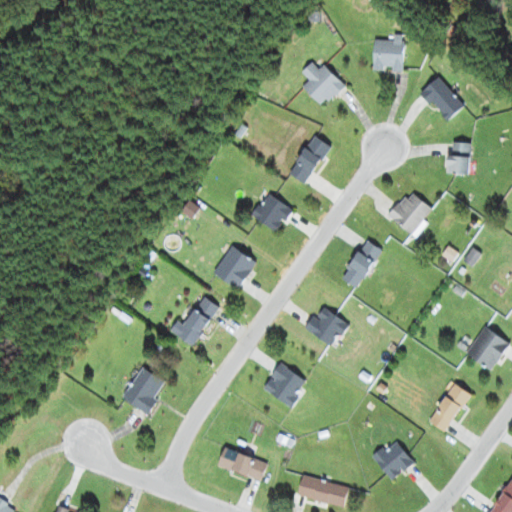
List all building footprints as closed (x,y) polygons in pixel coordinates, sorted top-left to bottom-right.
[(374,41),(373,72),(402,73),(403,36),(393,36),(393,41),(374,41)] [(309,82),(302,89),(321,108),(343,87),(322,66),(318,71),(311,64),(301,74),(309,82)] [(420,95),(447,123),(464,106),(437,78),(420,95)] [(329,147),(313,137),(288,175),(305,186),(329,147)] [(448,176),(469,176),(469,144),(448,144),(448,176)] [(412,237),(433,212),(409,192),(388,217),(412,237)] [(252,217),(276,234),(292,211),(267,194),(252,217)] [(191,220),(199,210),(189,203),(181,212),(191,220)] [(340,277),(355,288),(381,252),(366,241),(340,277)] [(237,289),(255,262),(231,246),(213,273),(237,289)] [(192,346),(219,307),(197,293),(171,332),(192,346)] [(333,347),(348,324),(320,306),(305,330),(333,347)] [(489,370),(509,344),(485,326),(465,353),(489,370)] [(307,382),(279,364),(263,389),(291,407),(307,382)] [(166,383),(142,367),(121,398),(146,414),(166,383)] [(428,421),(443,432),(471,395),(455,384),(428,421)] [(413,464),(395,441),(373,458),(391,481),(413,464)] [(260,481),(267,463),(224,448),(217,466),(260,481)] [(297,497),(343,507),(348,486),(302,477),(297,497)] [(511,511),(511,480),(511,481),(488,511),(511,511)] [(0,511),(17,511),(0,499),(0,511)]
